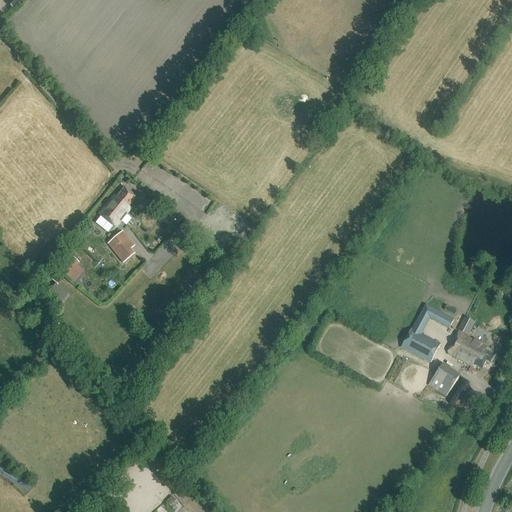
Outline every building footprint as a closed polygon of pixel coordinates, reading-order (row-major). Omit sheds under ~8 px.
[(22,0),(10,0),(7,3),(12,9),(22,0)] [(114,196),(98,215),(115,228),(130,209),(128,207),(135,198),(124,188),(116,198),(114,196)] [(107,244),(122,264),(133,255),(130,250),(134,247),(122,232),(107,244)] [(66,279),(79,263),(68,254),(55,270),(66,279)] [(63,305),(72,295),(59,283),(50,293),(63,305)] [(411,329),(401,348),(430,363),(440,345),(418,333),(428,315),(450,327),(453,320),(425,305),(412,330),(411,329)] [(474,322),(464,317),(457,331),(467,336),(474,322)] [(494,356),(485,350),(486,348),(462,335),(452,355),(472,366),(473,364),(482,369),(487,362),(490,363),(494,356)] [(47,336),(40,345),(46,351),(54,342),(47,336)] [(459,376),(442,366),(429,385),(445,397),(459,376)] [(173,499),(167,504),(174,511),(177,509),(174,505),(176,502),(173,499)]
